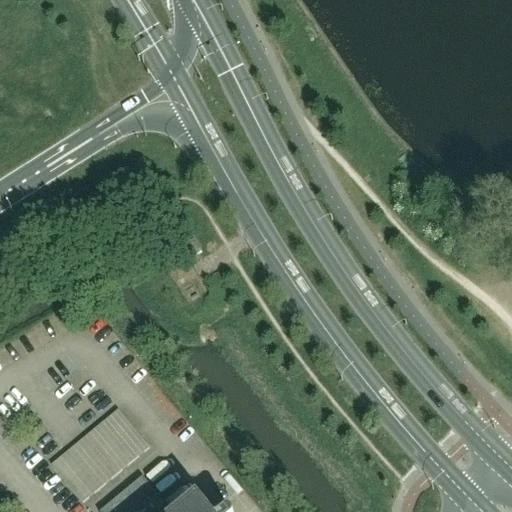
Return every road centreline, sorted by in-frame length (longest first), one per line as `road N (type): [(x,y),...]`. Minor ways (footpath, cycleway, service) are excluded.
road 1 (secondary): [(506,465),(350,281),(192,0)]
road 2 (secondary): [(170,74),(324,329),(392,418),(473,503)]
road 3 (motorway): [(0,186),(170,74)]
